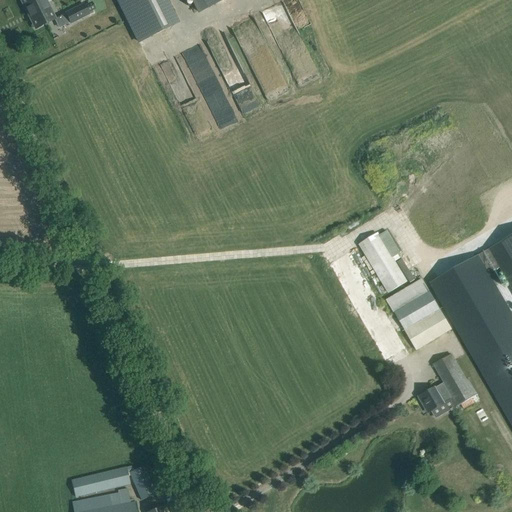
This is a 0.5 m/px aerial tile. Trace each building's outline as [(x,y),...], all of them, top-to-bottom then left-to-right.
[(45,0),(21,0),(28,13),(30,12),(38,28),(55,19),(45,0)] [(165,0),(117,0),(139,42),(177,23),(165,0)] [(223,0),(192,0),(199,12),(223,0)] [(90,14),(85,4),(67,13),(72,23),(90,14)] [(378,232),(358,244),(388,293),(408,281),(378,232)] [(511,235),(429,285),(511,424),(511,316),(488,276),(500,269),(511,289),(511,235)] [(376,331),(392,321),(351,250),(329,262),(370,332),(375,328),(376,331)] [(440,312),(405,332),(416,350),(451,330),(440,312)] [(435,388),(422,396),(430,411),(451,399),(457,409),(477,397),(468,382),(467,382),(451,355),(434,365),(445,383),(435,389),(435,388)] [(131,466),(71,480),(75,498),(133,483),(141,501),(156,494),(144,467),(133,471),(131,466)] [(118,493),(72,502),(73,511),(136,511),(135,502),(130,503),(127,489),(117,491),(118,493)]
